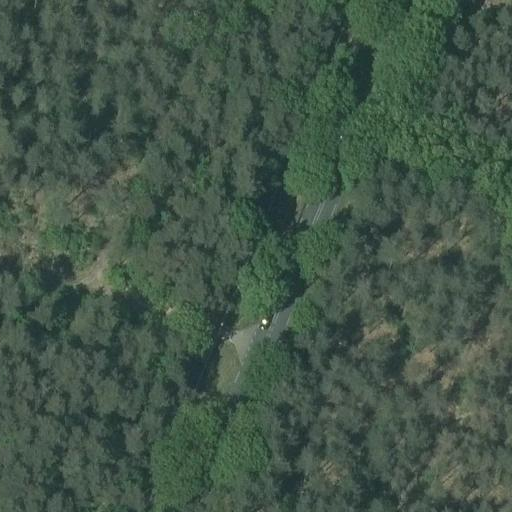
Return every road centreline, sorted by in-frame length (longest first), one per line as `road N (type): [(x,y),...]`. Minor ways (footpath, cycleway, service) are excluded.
road 1 (primary): [(193,511),(405,0)]
road 2 (track): [(213,0),(99,295)]
road 3 (track): [(0,271),(214,327),(261,347)]
